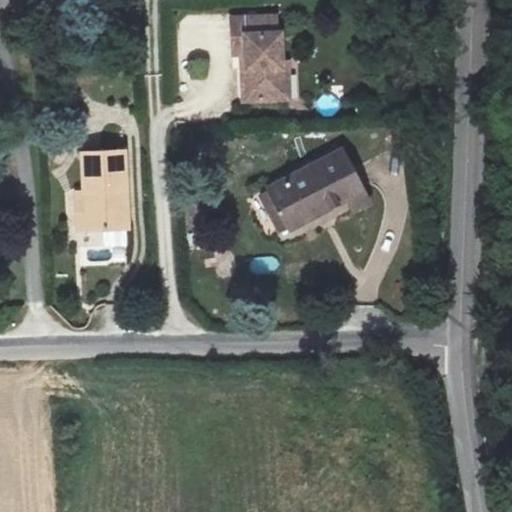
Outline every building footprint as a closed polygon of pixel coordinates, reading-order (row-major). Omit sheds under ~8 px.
[(283,105),(282,98),(281,67),(277,68),(275,22),(230,24),(232,60),(240,60),(242,107),(283,105)] [(265,196),(287,235),(340,206),(348,220),(370,207),(339,153),(265,196)] [(81,196),(83,240),(124,235),(121,155),(79,159),(81,196)] [(83,240),(81,196),(70,198),(72,241),(83,240)] [(276,241),(287,235),(265,196),(254,202),(276,241)]
